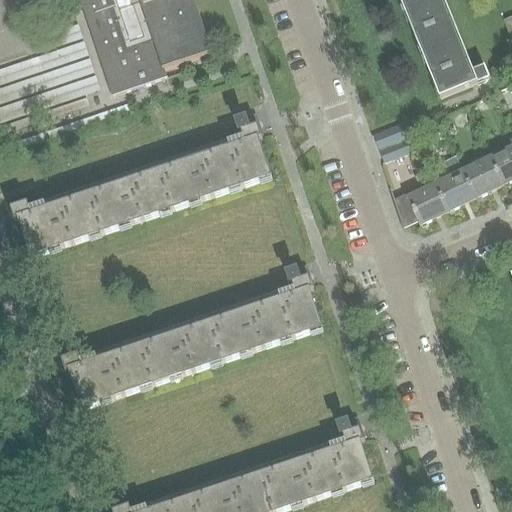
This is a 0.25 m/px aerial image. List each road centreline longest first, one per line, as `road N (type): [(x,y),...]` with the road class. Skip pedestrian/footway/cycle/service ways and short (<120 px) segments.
road 1 (residential): [(391,276),(299,0)]
road 2 (residential): [(470,511),(391,276)]
road 3 (residential): [(391,276),(511,230)]
